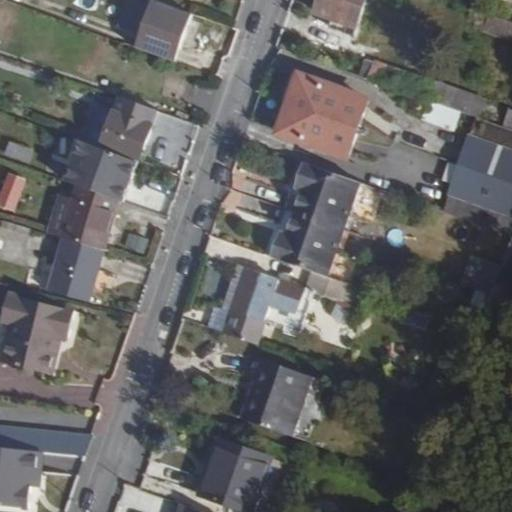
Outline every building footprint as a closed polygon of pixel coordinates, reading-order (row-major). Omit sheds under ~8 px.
[(152,0),(130,0),(124,18),(187,39),(196,16),(152,0)] [(333,19),(358,28),(366,7),(385,15),(390,0),(319,0),(315,13),(333,19)] [(474,28),(484,32),(489,16),(479,13),(474,28)] [(511,24),(489,16),(484,32),(483,33),(511,42),(511,24)] [(354,38),(358,28),(333,19),(330,30),(354,38)] [(478,118),(481,120),(488,101),(365,58),(359,76),(429,101),(462,113),(478,118)] [(368,101),(301,76),(281,134),(347,157),(368,101)] [(97,114),(112,120),(120,97),(105,92),(97,114)] [(120,97),(112,120),(102,149),(139,162),(140,162),(158,110),(120,97)] [(462,113),(429,101),(423,120),(455,132),(462,113)] [(511,130),(504,128),(481,120),(478,118),(444,213),(511,236),(511,130)] [(102,149),(81,141),(66,182),(76,186),(122,202),(124,203),(139,162),(102,149)] [(304,193),(297,213),(345,231),(362,183),(308,164),(297,191),(304,193)] [(0,196),(0,205),(15,212),(28,180),(9,173),(0,196)] [(64,181),(60,195),(72,199),(76,186),(66,182),(64,181)] [(72,199),(60,195),(48,234),(107,252),(122,202),(76,186),(72,199)] [(345,231),(297,213),(289,234),(284,232),(274,258),(313,272),(329,277),(345,231)] [(3,220),(1,228),(29,236),(32,229),(3,220)] [(511,267),(511,237),(502,266),(472,255),(466,274),(505,288),(511,267)] [(63,239),(49,292),(92,302),(106,252),(63,239)] [(246,267),(223,332),(259,345),(266,323),(267,324),(268,323),(278,328),(284,312),(296,316),(306,288),(246,267)] [(329,277),(313,272),(306,291),(343,304),(350,285),(329,277)] [(505,288),(466,274),(462,286),(477,291),(472,305),(486,309),(478,331),(489,335),(505,288)] [(9,295),(2,325),(11,328),(2,364),(52,376),(61,341),(69,342),(77,312),(9,295)] [(254,380),(241,419),(308,442),(313,427),(316,418),(314,417),(326,382),(250,355),(249,360),(243,377),(254,380)] [(458,384),(470,388),(478,365),(466,360),(458,384)] [(236,417),(241,419),(254,380),(243,377),(237,391),(244,394),(236,417)] [(0,427),(0,448),(86,456),(93,437),(0,427)] [(193,496),(243,511),(251,511),(269,456),(212,437),(193,496)] [(426,511),(431,500),(413,493),(406,511),(426,511)] [(177,511),(183,511),(186,505),(180,503),(177,511)]
